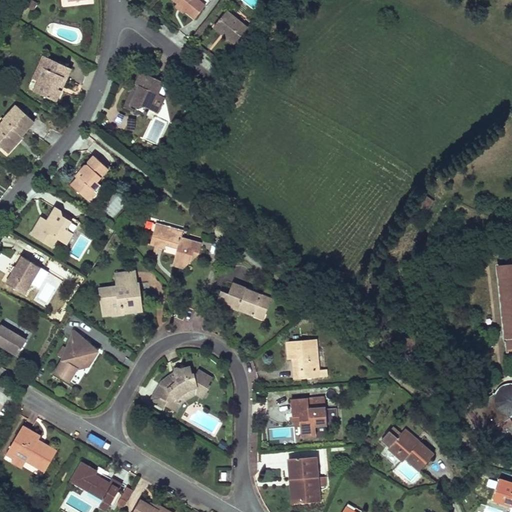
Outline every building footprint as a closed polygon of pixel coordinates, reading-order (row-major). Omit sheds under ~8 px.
[(175,0),(178,2),(182,5),(181,7),(185,10),(197,19),(207,6),(199,0),(175,0)] [(183,12),(185,10),(181,7),(182,5),(178,2),(175,5),(183,12)] [(249,27),(228,11),(215,28),(223,34),(225,31),(228,34),(226,37),(236,44),(249,27)] [(73,68),(45,54),(40,65),(45,67),(39,78),(33,90),(57,102),(62,91),(59,89),(65,77),(68,79),(73,68)] [(35,76),(39,78),(45,67),(40,65),(35,76)] [(161,78),(139,69),(133,82),(137,84),(136,88),(134,87),(130,91),(123,107),(134,111),(136,107),(141,104),(148,107),(153,109),(160,93),(156,92),(161,78)] [(59,89),(62,91),(65,86),(68,79),(65,77),(59,89)] [(129,86),(127,90),(130,91),(134,87),(136,88),(137,84),(133,82),(131,81),(129,86)] [(157,110),(163,95),(160,93),(153,109),(157,110)] [(144,116),(148,107),(141,104),(136,107),(134,111),(144,116)] [(34,120),(16,105),(4,119),(5,119),(0,124),(0,143),(2,145),(4,143),(11,149),(18,141),(15,139),(20,133),(22,134),(34,120)] [(109,167),(95,154),(81,171),(84,174),(82,176),(78,177),(71,185),(87,198),(94,189),(97,192),(102,186),(103,182),(99,179),(109,167)] [(94,189),(87,198),(90,200),(97,192),(94,189)] [(62,208),(56,205),(50,215),(54,218),(52,222),(47,219),(42,216),(32,232),(54,245),(60,235),(67,240),(73,231),(69,229),(67,224),(71,219),(62,214),(62,208)] [(71,219),(73,215),(62,208),(62,214),(71,219)] [(184,232),(161,226),(159,232),(154,230),(150,244),(155,246),(159,247),(165,248),(166,244),(178,248),(173,265),(183,268),(186,259),(191,261),(194,252),(199,254),(202,244),(182,238),(184,232)] [(24,294),(42,267),(23,255),(17,265),(16,266),(17,267),(13,273),(12,272),(11,274),(5,282),(24,294)] [(14,263),(8,272),(11,274),(12,272),(13,273),(17,267),(16,266),(17,265),(14,263)] [(511,264),(497,266),(504,339),(506,339),(507,351),(511,350),(511,384),(510,385),(506,385),(501,388),(497,392),(496,394),(472,410),(482,425),(485,431),(486,432),(510,416),(511,417),(511,416),(511,264)] [(117,275),(119,286),(138,284),(137,272),(117,275)] [(143,298),(141,283),(138,284),(119,286),(107,288),(108,296),(101,297),(103,311),(113,310),(113,315),(126,313),(125,308),(129,303),(133,307),(141,306),(140,298),(143,298)] [(229,294),(222,291),(218,301),(238,310),(239,309),(254,315),(256,311),(266,315),(270,303),(260,299),(262,295),(247,290),(247,289),(233,284),(229,294)] [(108,296),(107,288),(100,288),(101,297),(108,296)] [(144,311),(144,305),(141,306),(133,307),(129,303),(125,308),(126,313),(144,311)] [(266,315),(256,311),(254,315),(264,319),(266,315)] [(4,325),(3,327),(0,325),(0,344),(19,356),(29,341),(4,325)] [(67,347),(64,345),(63,347),(69,350),(72,345),(76,338),(85,344),(98,351),(85,339),(73,329),(67,347)] [(63,347),(58,355),(64,358),(63,360),(77,368),(82,360),(89,365),(98,351),(85,344),(76,338),(72,345),(69,350),(63,347)] [(317,339),(286,342),(288,360),(293,360),(299,359),(301,379),(321,377),(317,339)] [(161,383),(155,394),(167,402),(165,405),(176,412),(182,402),(179,397),(183,394),(183,393),(186,391),(187,392),(192,389),(195,394),(201,398),(208,387),(206,385),(210,379),(197,371),(194,376),(189,374),(186,366),(178,365),(176,364),(175,365),(174,365),(173,366),(173,367),(172,368),(172,369),(172,370),(176,373),(173,377),(171,376),(168,381),(166,381),(161,383)] [(176,373),(172,370),(166,381),(168,381),(171,376),(173,377),(176,373)] [(182,402),(195,394),(192,389),(187,392),(186,391),(183,393),(183,394),(179,397),(182,402)] [(167,402),(155,394),(151,400),(163,408),(165,405),(167,402)] [(325,397),(308,398),(309,409),(326,407),(325,397)] [(308,398),(291,399),(292,417),(299,416),(304,416),(305,421),(300,421),(301,435),(316,434),(316,427),(327,427),(326,407),(309,409),(308,398)] [(31,431),(23,426),(9,450),(16,455),(14,459),(25,465),(27,461),(45,472),(57,452),(39,441),(29,435),(31,431)] [(400,434),(392,427),(389,431),(397,438),(400,434)] [(419,442),(405,429),(402,432),(416,445),(419,442)] [(37,435),(31,431),(29,435),(39,441),(41,438),(37,435)] [(433,455),(419,442),(416,445),(402,432),(400,434),(397,438),(389,431),(382,439),(389,446),(387,448),(402,461),(405,458),(419,471),(423,466),(433,455)] [(16,455),(9,450),(6,455),(14,459),(16,455)] [(316,457),(288,459),(290,480),(294,480),(297,504),(314,502),(313,490),(319,490),(316,457)] [(25,465),(14,459),(12,462),(23,469),(25,465)] [(97,471),(82,462),(71,482),(103,501),(99,508),(106,511),(107,511),(120,490),(110,484),(95,475),(97,471)] [(110,484),(120,490),(122,485),(113,480),(110,484)] [(511,484),(498,480),(492,501),(511,507),(511,484)] [(127,502),(133,492),(127,488),(121,499),(127,502)] [(123,508),(127,502),(121,499),(117,505),(123,508)] [(153,507),(141,500),(133,511),(170,511),(163,508),(155,503),(153,507)]
